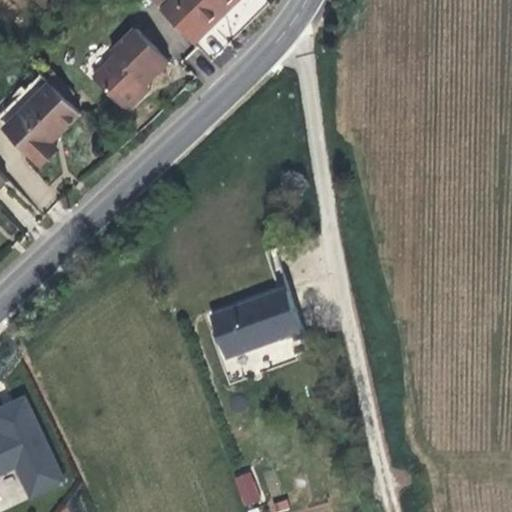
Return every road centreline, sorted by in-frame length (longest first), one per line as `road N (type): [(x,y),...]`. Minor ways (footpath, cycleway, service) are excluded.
road 1 (track): [(302,8),(343,291),(395,511)]
road 2 (tertiary): [(306,0),(228,92),(0,300)]
